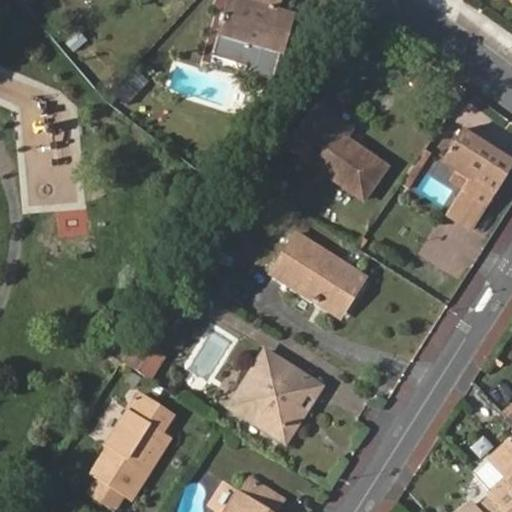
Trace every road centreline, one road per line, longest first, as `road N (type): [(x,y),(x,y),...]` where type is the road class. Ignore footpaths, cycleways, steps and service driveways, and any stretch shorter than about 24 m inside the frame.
road 1 (residential): [(356,511),(511,268)]
road 2 (residential): [(511,85),(397,0)]
